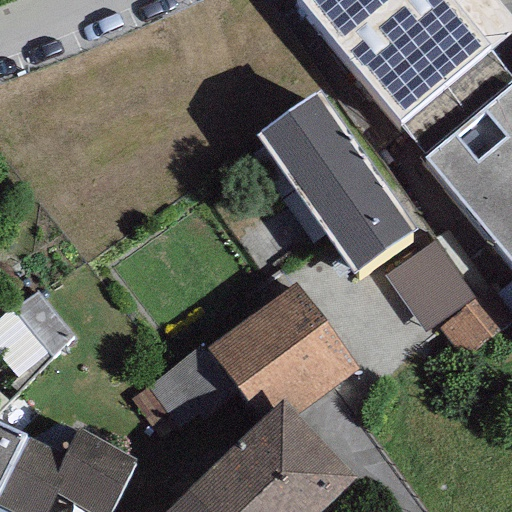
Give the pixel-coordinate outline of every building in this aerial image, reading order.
[(316,0),(296,18),(400,140),(429,172),(511,103),(511,102),(511,88),(489,63),(435,0),(316,0)] [(511,26),(489,0),(435,0),(489,63),(511,43),(511,26)] [(429,172),(426,174),(511,277),(511,103),(429,172)] [(317,111),(257,152),(354,292),(414,251),(317,111)] [(295,293),(205,362),(266,440),(285,423),(291,430),(360,377),(295,293)] [(43,305),(0,338),(0,360),(26,394),(80,352),(43,305)] [(341,511),(355,500),(291,430),(285,423),(266,440),(187,511),(341,511)] [(0,503),(25,452),(0,439),(0,503)] [(25,452),(0,503),(0,511),(59,511),(60,510),(63,511),(117,511),(137,472),(78,444),(70,462),(62,458),(58,467),(25,452)]
